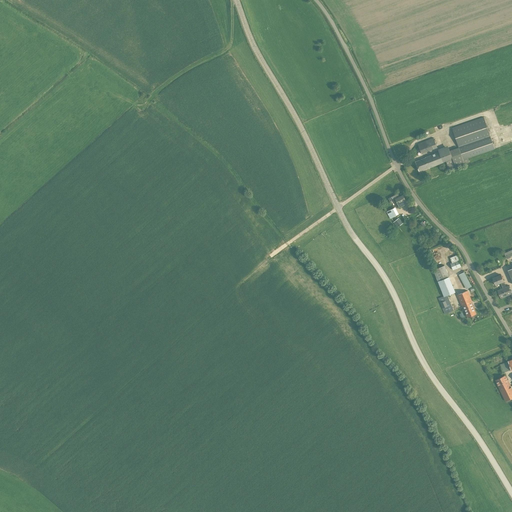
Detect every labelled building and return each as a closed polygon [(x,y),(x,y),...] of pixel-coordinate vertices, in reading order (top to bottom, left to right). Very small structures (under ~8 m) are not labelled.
[(484,117),(452,128),(459,147),(464,164),(469,162),(468,158),(495,149),(484,117)] [(438,147),(434,138),(418,144),(421,153),(438,147)] [(426,157),(416,161),(419,171),(429,167),(430,168),(446,161),(449,169),(456,167),(450,150),(449,148),(425,157),(426,157)] [(398,193),(388,198),(390,202),(394,200),(396,203),(397,203),(399,207),(407,203),(403,195),(400,196),(398,193)] [(394,208),(387,212),(390,218),(398,214),(394,208)] [(403,223),(399,218),(394,222),(398,227),(403,223)] [(459,260),(457,255),(450,258),(452,262),(450,263),(453,270),(461,267),(459,260)] [(454,310),(451,303),(450,301),(448,295),(455,292),(449,276),(445,265),(433,270),(439,283),(444,296),(439,298),(445,314),(454,310)] [(460,274),(466,286),(470,284),(464,272),(460,274)] [(501,283),(503,288),(506,287),(506,286),(504,282),(504,281),(501,274),(493,278),(495,285),(501,283)] [(501,298),(511,293),(508,286),(506,286),(506,287),(503,288),(498,290),(501,298)] [(468,290),(463,292),(472,315),(476,313),(472,302),(468,290)] [(463,307),(467,317),(472,315),(463,292),(457,295),(462,307),(463,307)] [(501,364),(500,364),(503,372),(504,372),(510,370),(507,362),(501,364)] [(505,375),(496,380),(498,385),(506,401),(511,397),(511,388),(508,380),(505,375)]
